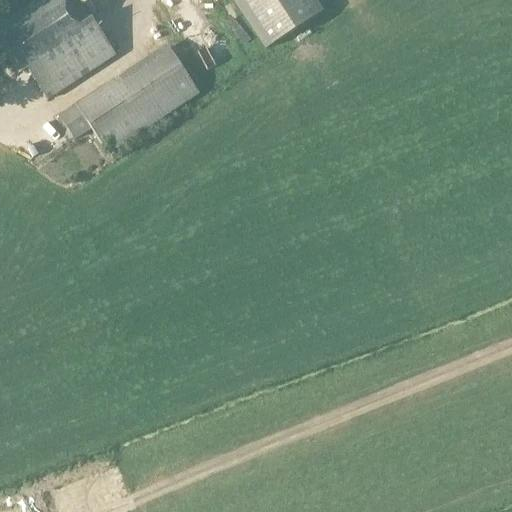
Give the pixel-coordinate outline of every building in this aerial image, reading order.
[(77,0),(40,0),(0,27),(0,47),(18,75),(26,70),(48,102),(116,57),(77,0)] [(2,0),(9,10),(23,0),(2,0)] [(314,0),(230,0),(264,51),(322,12),(314,0)] [(129,14),(143,42),(156,36),(143,8),(129,14)] [(194,48),(205,66),(221,56),(197,17),(189,22),(202,43),(194,48)] [(106,156),(197,95),(167,50),(118,83),(116,80),(58,119),(73,143),(90,132),(106,156)] [(16,500),(20,510),(35,504),(32,494),(16,500)]
